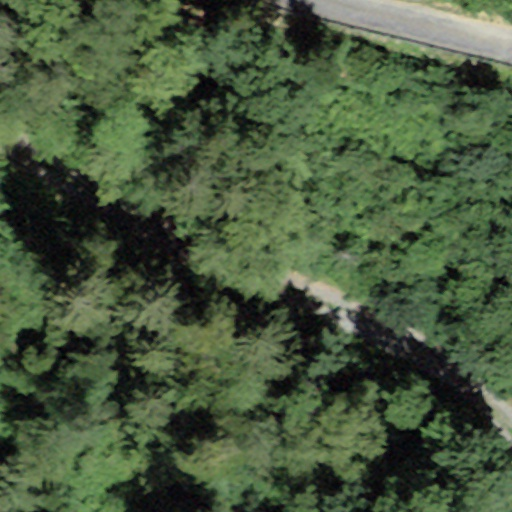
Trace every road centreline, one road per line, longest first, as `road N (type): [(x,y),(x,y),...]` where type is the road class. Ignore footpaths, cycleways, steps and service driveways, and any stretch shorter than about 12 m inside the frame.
road 1 (track): [(511,431),(434,362),(202,252),(0,143)]
road 2 (unclassified): [(511,49),(326,0)]
